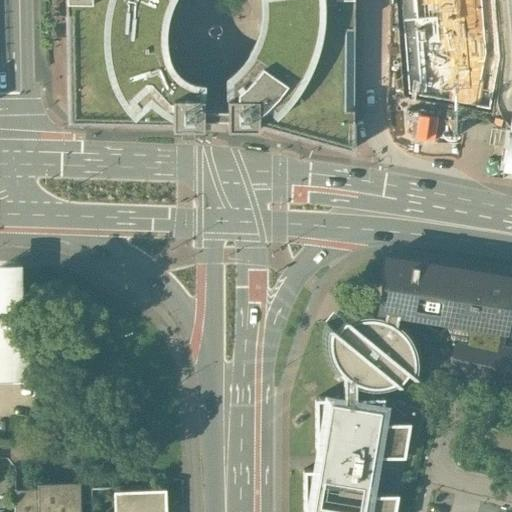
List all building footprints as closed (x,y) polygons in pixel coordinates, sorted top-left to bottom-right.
[(64,0),(67,120),(170,122),(170,124),(201,124),(201,115),(225,115),(225,105),(214,105),(201,105),(202,93),(199,93),(200,83),(191,82),(185,79),(182,77),(179,76),(176,73),(173,70),(170,67),(168,63),(166,59),(164,55),(163,51),(162,46),(161,39),(161,33),(161,28),(161,23),(162,19),(163,14),(164,9),(165,4),(166,0),(64,0)] [(352,0),(262,0),(263,2),(263,9),(262,14),(261,21),(260,27),(258,34),(255,41),(251,49),(246,56),(240,64),(233,70),(227,75),(228,93),(225,93),(225,105),(225,115),(225,124),(256,125),(256,122),(352,149),(352,107),(352,81),(353,81),(352,0)] [(478,39),(476,0),(406,0),(407,10),(399,11),(400,43),(478,39)] [(511,119),(510,132),(508,132),(502,166),(511,167),(511,119)] [(511,284),(511,277),(386,258),(378,307),(384,308),(398,310),(469,321),(503,327),(506,327),(510,297),(511,284)] [(18,271),(0,270),(0,286),(17,287),(17,285),(19,285),(19,277),(18,277),(18,271)] [(0,286),(0,376),(29,376),(29,375),(27,375),(27,326),(29,326),(29,312),(19,312),(19,285),(17,285),(17,287),(0,286)] [(375,312),(367,312),(358,313),(352,315),(346,317),(340,313),(336,313),(344,319),(340,324),(335,330),(325,321),(321,321),(327,326),(325,335),(325,341),(325,346),(326,349),(327,355),(328,358),(329,361),(331,364),(333,367),(337,372),(343,378),(343,397),(315,398),(316,457),(320,457),(319,463),(318,469),(303,469),(303,511),(394,511),(398,493),(372,493),(371,468),(370,468),(372,456),(404,456),(410,422),(383,422),(383,397),(372,397),(372,393),(372,389),(377,389),(384,388),(389,387),(397,384),(402,388),(406,388),(399,382),(407,371),(418,380),(422,380),(416,375),(417,370),(418,365),(417,352),(416,349),(414,344),(413,339),(410,334),(406,329),(402,325),(396,320),(398,310),(384,308),(384,314),(375,312)] [(467,343),(455,340),(448,375),(511,388),(511,354),(501,352),(500,347),(503,327),(470,322),(467,343)] [(161,511),(160,485),(115,486),(115,511),(161,511)] [(90,486),(14,489),(13,511),(78,511),(79,502),(90,501),(90,486)]
